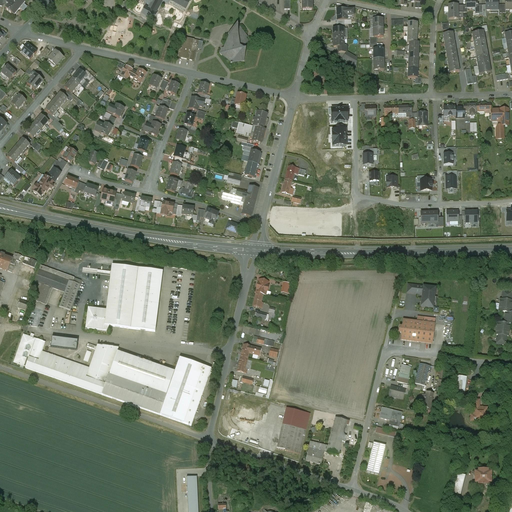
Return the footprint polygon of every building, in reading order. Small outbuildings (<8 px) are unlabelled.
[(26,3),(22,0),(13,0),(11,3),(8,1),(6,3),(9,5),(6,9),(5,9),(14,16),(20,9),(23,11),(25,9),(24,8),(25,6),(23,5),(25,3),(26,3)] [(169,0),(170,0),(186,9),(190,0),(189,0),(169,0)] [(299,0),(300,4),(302,3),(302,10),(313,10),(312,0),(299,0)] [(475,0),(466,1),(466,6),(466,9),(475,9),(475,6),(475,0)] [(497,0),(485,0),(486,6),(486,11),(490,11),(490,9),(497,9),(497,11),(497,0)] [(458,6),(448,6),(449,19),(458,19),(458,13),(458,6)] [(342,10),(337,11),(337,21),(344,21),(347,21),(347,17),(354,17),(354,11),(349,11),(349,10),(342,10)] [(383,29),(382,19),(378,20),(373,20),(373,25),(373,29),(383,29)] [(418,23),(408,23),(407,33),(417,33),(418,23)] [(237,28),(228,34),(229,36),(224,49),(222,49),(221,49),(219,54),(231,63),(230,64),(231,64),(233,63),(244,62),(246,50),(244,51),(243,50),(249,42),(246,39),(248,37),(240,27),(237,29),(237,28)] [(337,30),(333,30),(333,39),(344,39),(348,39),(347,29),(345,30),(337,30)] [(383,38),(383,29),(373,29),(373,38),(377,38),(383,38)] [(483,32),(472,34),(473,42),(485,40),(483,32)] [(417,33),(407,33),(407,39),(408,39),(408,42),(407,42),(407,43),(409,43),(417,43),(417,33)] [(453,33),(443,35),(444,42),(454,41),(453,33)] [(203,42),(182,38),(177,58),(194,62),(197,50),(201,51),(203,42)] [(344,47),(344,39),(333,39),(333,48),(338,48),(338,53),(346,53),(346,47),(344,47)] [(485,40),(473,42),(474,49),(486,47),(485,40)] [(454,41),(444,42),(445,50),(455,49),(454,41)] [(417,43),(409,43),(408,51),(418,52),(419,43),(417,43)] [(37,53),(27,45),(21,53),(26,57),(26,58),(30,61),(37,53)] [(486,47),(474,49),(476,58),(488,56),(486,47)] [(383,49),(373,50),(373,55),(372,54),(372,60),(373,60),(383,60),(383,49)] [(455,49),(445,50),(447,58),(457,56),(455,49)] [(55,51),(48,60),(56,67),(59,63),(63,59),(64,58),(55,51)] [(418,52),(408,51),(408,60),(418,60),(418,52)] [(357,59),(347,53),(342,60),(356,67),(357,59)] [(457,56),(447,58),(448,66),(458,64),(457,56)] [(488,56),(476,58),(477,67),(489,65),(488,56)] [(383,60),(373,60),(374,71),(384,71),(383,60)] [(418,60),(408,60),(408,68),(418,69),(418,60)] [(39,67),(34,63),(28,70),(33,74),(39,67)] [(458,64),(448,66),(449,70),(450,70),(450,74),(459,72),(458,64)] [(489,65),(477,67),(479,75),(491,73),(489,65)] [(16,74),(7,66),(0,74),(1,74),(2,74),(6,78),(7,79),(10,82),(16,74)] [(124,69),(121,74),(120,77),(127,81),(129,78),(129,77),(128,77),(131,73),(132,71),(125,67),(124,69)] [(418,69),(408,68),(407,78),(415,79),(417,79),(417,78),(418,69)] [(21,70),(17,74),(21,78),(25,73),(21,70)] [(84,74),(79,70),(72,79),(79,85),(86,77),(87,76),(84,74)] [(136,73),(132,71),(131,73),(128,77),(129,77),(129,78),(133,80),(133,81),(136,83),(137,82),(140,84),(145,74),(138,70),(136,73)] [(470,70),(465,71),(467,85),(473,84),(472,77),(470,70)] [(92,76),(86,71),(84,74),(87,76),(86,77),(91,81),(93,77),(92,76)] [(35,75),(27,84),(35,91),(43,82),(35,75)] [(153,77),(148,87),(156,90),(160,80),(153,77)] [(72,79),(65,88),(68,91),(72,95),(72,94),(75,91),(80,85),(79,85),(72,79)] [(179,86),(171,83),(169,88),(169,89),(168,93),(175,96),(177,92),(176,91),(179,86)] [(209,86),(201,84),(200,87),(198,94),(204,96),(206,96),(207,93),(209,86)] [(79,101),(72,94),(72,95),(68,91),(66,93),(66,94),(73,99),(77,103),(79,101)] [(64,96),(60,93),(53,102),(60,108),(67,100),(68,99),(64,96)] [(73,99),(66,94),(64,96),(68,99),(67,100),(70,102),(73,99)] [(246,96),(238,94),(236,100),(235,105),(235,106),(243,107),(246,96)] [(19,95),(11,104),(18,111),(26,101),(19,95)] [(172,102),(163,99),(161,106),(170,109),(172,102)] [(197,100),(192,99),(189,109),(197,112),(198,107),(203,108),(204,103),(204,102),(200,101),(197,100)] [(53,102),(45,110),(49,114),(53,117),(57,112),(60,108),(53,102)] [(124,108),(116,105),(114,109),(110,107),(108,112),(115,116),(119,118),(122,113),(124,108)] [(477,105),(464,105),(464,108),(455,109),(455,118),(455,119),(464,119),(464,114),(469,114),(469,117),(474,117),(474,112),(477,112),(477,105)] [(411,106),(398,107),(398,114),(406,114),(406,116),(411,116),(411,114),(411,106)] [(375,107),(365,108),(365,113),(365,117),(375,116),(375,107)] [(398,107),(384,107),(384,115),(390,114),(390,117),(394,117),(394,114),(398,114),(398,107)] [(168,111),(160,108),(157,114),(155,118),(157,118),(162,120),(164,121),(166,115),(168,111)] [(455,108),(443,109),(443,117),(443,118),(455,118),(455,109),(455,108)] [(347,109),(331,109),(331,115),(332,123),(347,122),(347,109)] [(508,109),(499,110),(491,110),(491,112),(484,112),(485,114),(491,113),(491,116),(489,117),(489,120),(491,121),(491,122),(499,122),(499,126),(498,126),(496,130),(496,140),(504,140),(504,126),(509,126),(508,109)] [(267,115),(257,112),(256,119),(253,118),(253,121),(254,122),(253,127),(256,128),(263,130),(265,123),(267,123),(268,120),(268,119),(266,119),(267,115)] [(427,113),(417,113),(417,114),(418,120),(415,120),(415,127),(418,127),(427,127),(427,113)] [(53,117),(49,114),(47,117),(53,122),(55,121),(56,119),(53,117)] [(195,117),(187,115),(184,125),(191,127),(192,127),(193,122),(194,122),(195,117)] [(49,122),(41,116),(33,125),(41,131),(49,122)] [(53,122),(50,125),(56,130),(59,127),(53,122)] [(160,126),(153,123),(153,124),(151,127),(150,127),(149,128),(146,127),(144,132),(157,137),(159,133),(158,133),(161,126),(160,126)] [(253,127),(239,123),(237,130),(236,134),(253,138),(256,128),(253,127)] [(99,124),(95,131),(100,134),(104,126),(99,124)] [(112,127),(105,124),(104,126),(100,134),(108,137),(112,127)] [(33,125),(26,133),(33,139),(41,131),(33,125)] [(263,130),(256,128),(253,138),(252,142),(261,144),(265,130),(263,130)] [(183,131),(179,130),(176,141),(184,143),(185,138),(187,133),(187,132),(183,131)] [(346,146),(346,130),(340,130),(332,131),(332,147),(346,146)] [(23,140),(15,149),(22,155),(25,151),(26,150),(30,146),(23,140)] [(149,143),(140,140),(139,146),(140,146),(138,151),(144,153),(146,153),(149,143)] [(42,148),(36,142),(33,145),(40,150),(42,148)] [(40,150),(33,145),(31,147),(37,153),(40,150)] [(186,149),(177,147),(175,154),(174,157),(174,158),(175,158),(182,160),(190,162),(192,155),(185,153),(186,149)] [(22,155),(15,149),(7,158),(14,164),(15,163),(19,158),(22,155)] [(69,150),(67,154),(64,159),(71,163),(73,160),(77,154),(69,150)] [(260,153),(251,151),(250,157),(249,159),(250,159),(249,163),(259,166),(260,160),(258,159),(260,153)] [(99,156),(92,152),(88,159),(89,160),(87,163),(95,166),(97,162),(96,162),(99,156)] [(368,155),(362,155),(362,166),(373,166),(372,155),(368,155)] [(443,155),(443,166),(453,166),(453,156),(453,155),(447,155),(443,155)] [(135,156),(134,156),(131,167),(139,169),(140,165),(142,158),(135,156)] [(65,167),(58,162),(55,167),(62,172),(65,167)] [(249,163),(248,163),(246,170),(245,170),(243,176),(255,179),(259,166),(249,163)] [(174,164),(173,164),(172,168),(170,174),(178,177),(180,173),(179,172),(181,166),(180,166),(174,164)] [(291,168),(288,167),(285,180),(292,182),(294,174),(297,175),(299,170),(297,169),(291,168)] [(54,169),(48,179),(53,183),(55,183),(61,174),(54,169)] [(11,171),(4,179),(14,187),(21,179),(11,171)] [(136,173),(128,171),(126,176),(125,181),(133,184),(136,173)] [(378,173),(369,174),(369,182),(379,182),(378,173)] [(48,179),(43,175),(37,185),(39,186),(39,187),(37,186),(36,187),(33,190),(34,191),(33,192),(41,197),(43,195),(45,193),(44,193),(45,191),(47,193),(49,189),(51,190),(52,190),(53,188),(53,187),(51,185),(53,183),(48,179)] [(233,178),(229,177),(227,183),(239,186),(241,180),(233,178)] [(448,177),(446,177),(446,190),(456,190),(456,177),(448,177)] [(79,182),(68,178),(67,182),(66,181),(65,186),(75,190),(76,190),(76,188),(77,186),(79,182)] [(397,178),(386,178),(386,189),(397,188),(397,178)] [(178,182),(170,180),(168,186),(166,191),(174,194),(178,182)] [(292,182),(285,180),(282,193),(293,196),(294,190),(290,189),(292,182)] [(426,180),(420,181),(420,183),(420,192),(432,192),(432,180),(426,180)] [(94,188),(87,185),(84,194),(91,196),(96,197),(99,189),(94,187),(94,188)] [(258,189),(249,187),(248,194),(246,200),(255,202),(258,189)] [(248,194),(232,189),(230,196),(243,199),(246,200),(248,194)] [(116,194),(103,191),(102,195),(101,201),(106,203),(107,201),(113,203),(114,203),(114,200),(116,194)] [(136,197),(124,194),(124,195),(122,194),(122,196),(121,197),(122,198),(123,198),(122,202),(133,205),(136,197)] [(230,196),(223,194),(222,200),(231,202),(233,196),(230,196)] [(243,199),(233,196),(231,202),(238,204),(238,202),(242,203),(243,199)] [(147,200),(141,198),(140,203),(141,203),(140,206),(146,208),(150,209),(152,200),(147,199),(147,200)] [(246,200),(243,199),(242,203),(243,204),(242,210),(243,210),(243,211),(252,213),(255,202),(246,200)] [(169,205),(163,203),(162,208),(163,208),(162,211),(167,213),(172,213),(172,214),(173,209),(174,205),(169,204),(169,205)] [(194,209),(183,207),(181,215),(182,215),(185,216),(187,216),(192,217),(193,217),(194,209)] [(218,214),(208,210),(204,219),(209,221),(214,223),(215,223),(218,214)] [(458,212),(446,213),(447,222),(458,222),(458,217),(458,212)] [(437,219),(437,213),(420,213),(421,225),(437,224),(437,219)] [(241,226),(229,222),(226,229),(238,234),(241,226)] [(37,262),(15,254),(12,260),(16,261),(35,268),(37,262)] [(12,260),(0,255),(0,268),(8,272),(10,265),(12,260)] [(74,279),(41,266),(39,270),(40,271),(35,282),(42,284),(36,302),(47,305),(53,288),(65,293),(60,308),(59,307),(59,308),(70,312),(70,311),(81,282),(74,279)] [(138,269),(112,266),(106,311),(105,326),(109,327),(130,329),(138,269)] [(163,272),(138,269),(130,329),(155,333),(163,272)] [(268,283),(259,280),(256,293),(256,294),(263,295),(264,295),(265,291),(267,292),(268,287),(267,287),(268,283)] [(288,284),(285,284),(283,293),(289,295),(291,285),(288,284)] [(419,287),(408,286),(407,293),(423,295),(424,288),(419,287)] [(435,289),(419,287),(424,288),(423,295),(421,306),(432,308),(433,303),(435,303),(436,298),(434,298),(435,289)] [(511,293),(504,292),(503,293),(502,297),(503,298),(503,301),(500,300),(499,306),(501,306),(500,312),(505,313),(504,324),(508,325),(511,325),(511,313),(511,314),(511,305),(511,301),(511,302),(511,294),(511,293)] [(263,295),(256,294),(253,307),(260,308),(261,303),(263,295)] [(28,304),(20,301),(17,308),(25,311),(28,304)] [(106,311),(88,309),(86,329),(108,332),(109,327),(105,326),(106,311)] [(424,318),(418,317),(417,322),(403,321),(402,327),(400,327),(399,328),(399,333),(402,333),(401,340),(432,344),(434,324),(423,323),(424,318)] [(504,324),(499,324),(498,330),(496,330),(496,335),(498,336),(498,339),(497,338),(496,343),(497,345),(504,345),(506,344),(507,337),(508,337),(509,327),(508,327),(508,325),(504,324)] [(119,348),(97,346),(96,350),(89,369),(42,352),(45,343),(33,339),(34,335),(31,334),(30,338),(23,335),(14,363),(26,367),(25,368),(102,395),(191,426),(211,369),(180,358),(175,372),(167,396),(109,376),(117,352),(119,348)] [(270,341),(254,337),(253,342),(257,343),(269,346),(270,341)] [(78,342),(52,338),(51,348),(76,351),(78,342)] [(243,345),(240,359),(247,360),(248,360),(249,354),(251,347),(243,345)] [(261,350),(251,347),(249,354),(259,356),(261,350)] [(278,351),(271,350),(269,356),(276,358),(278,351)] [(175,372),(117,352),(109,376),(167,396),(175,372)] [(247,360),(240,359),(237,372),(246,374),(247,369),(246,368),(247,360)] [(429,367),(420,365),(415,385),(425,387),(429,367)] [(411,368),(401,366),(399,374),(409,376),(411,368)] [(467,378),(457,376),(454,397),(464,398),(467,378)] [(405,391),(392,387),(390,397),(403,400),(405,391)] [(426,396),(421,395),(419,402),(424,404),(423,408),(428,409),(429,410),(431,404),(433,395),(426,393),(426,396)] [(392,411),(382,408),(379,419),(390,421),(392,411)] [(475,408),(473,408),(473,419),(487,419),(487,415),(488,415),(488,413),(487,413),(487,408),(475,408)] [(310,415),(287,409),(283,424),(306,430),(310,415)] [(402,413),(392,411),(390,421),(389,426),(399,428),(402,413)] [(346,421),(335,418),(328,446),(326,453),(338,456),(341,442),(343,436),(346,421)] [(306,430),(283,424),(277,449),(300,455),(306,430)] [(319,444),(310,442),(308,452),(316,454),(317,451),(318,451),(319,444)] [(386,446),(373,443),(366,473),(379,476),(386,446)] [(328,446),(319,444),(318,451),(324,452),(326,453),(328,446)] [(316,454),(308,452),(305,462),(318,465),(319,466),(320,464),(318,464),(320,455),(323,456),(324,452),(318,451),(317,451),(316,454)] [(488,470),(479,470),(478,473),(475,473),(475,483),(478,483),(478,485),(488,485),(488,483),(491,483),(491,473),(488,473),(488,470)] [(465,476),(457,474),(452,493),(460,495),(465,476)]
